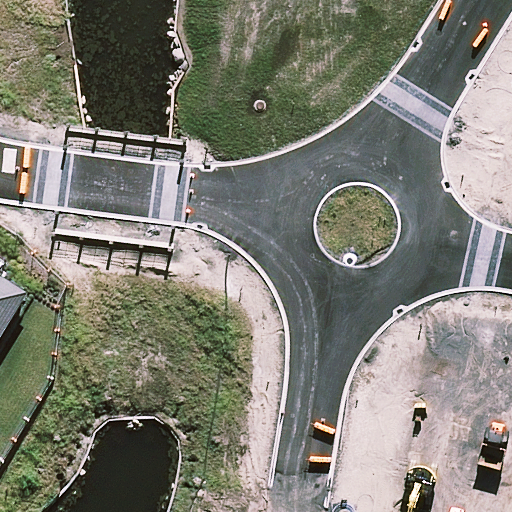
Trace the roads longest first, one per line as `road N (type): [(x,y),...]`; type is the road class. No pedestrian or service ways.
road 1 (residential): [(0,172),(284,209)]
road 2 (residential): [(425,242),(425,206),(415,184),(377,156),(329,157),(308,169),(284,209)]
road 3 (residential): [(284,209),(288,255),(320,289),(343,297),(389,289),(425,242)]
road 4 (unknown): [(343,297),(303,511)]
road 5 (unknown): [(377,156),(473,0)]
